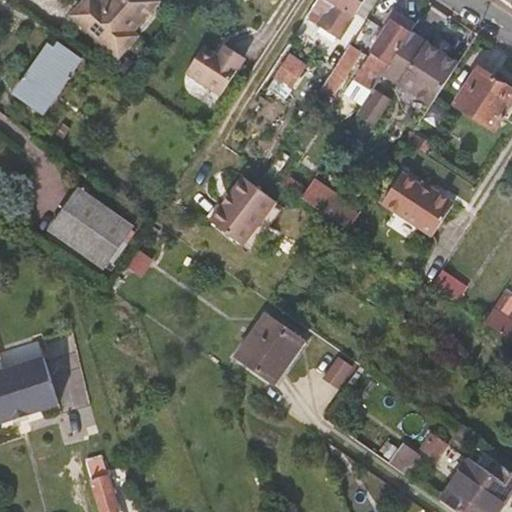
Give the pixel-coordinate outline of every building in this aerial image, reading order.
[(157,2),(155,0),(106,0),(101,6),(94,0),(85,0),(71,16),(117,58),(136,38),(130,33),(157,2)] [(344,28),(352,17),(328,0),(320,12),(344,28)] [(327,0),(328,0),(352,17),(363,0),(327,0)] [(379,0),(363,0),(352,17),(363,24),(379,0)] [(351,81),(369,93),(382,74),(409,32),(413,27),(391,12),(381,26),(385,29),(351,81)] [(382,74),(430,105),(457,63),(447,57),(432,47),(409,32),(382,74)] [(438,39),(432,47),(447,57),(452,48),(438,39)] [(360,55),(348,48),(319,93),(330,100),(360,55)] [(49,49),(16,98),(43,117),(76,67),(49,49)] [(185,75),(219,97),(239,66),(220,54),(216,60),(201,50),(185,75)] [(286,56),(269,90),(289,100),(306,66),(286,56)] [(511,87),(479,66),(455,104),(495,129),(511,102),(511,87)] [(453,212),(419,189),(421,184),(404,172),(381,204),(434,241),(453,212)] [(302,201),(319,211),(330,190),(313,181),(302,201)] [(278,206),(243,184),(224,213),(218,210),(207,226),(248,253),(278,206)] [(75,186),(46,228),(100,266),(101,265),(107,269),(112,263),(105,258),(128,224),(75,186)] [(328,202),(320,213),(331,221),(339,209),(328,202)] [(355,220),(339,209),(331,221),(347,232),(355,220)] [(510,298),(503,293),(483,323),(511,342),(511,313),(511,312),(507,317),(500,312),(510,298)] [(273,317),(245,360),(282,385),(310,342),(273,317)] [(40,351),(0,364),(0,416),(55,399),(40,351)] [(392,435),(379,453),(395,464),(407,445),(392,435)] [(511,463),(481,442),(444,498),(462,511),(495,511),(492,510),(510,485),(511,486),(511,463)] [(112,474),(97,478),(106,511),(116,511),(123,509),(112,474)] [(495,511),(498,511),(511,493),(511,486),(510,485),(492,510),(495,511)]
